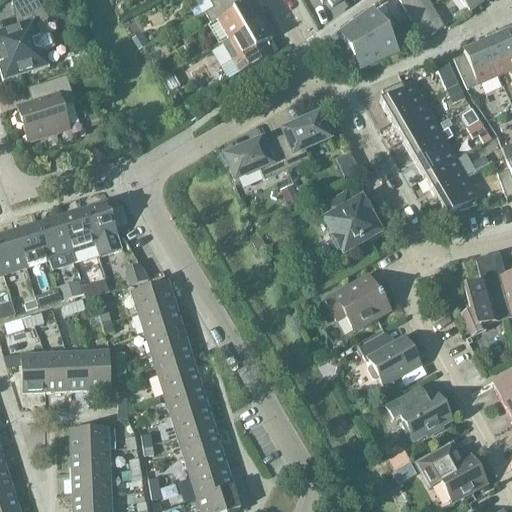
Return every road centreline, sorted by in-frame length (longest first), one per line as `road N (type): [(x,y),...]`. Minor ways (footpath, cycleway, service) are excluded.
road 1 (residential): [(144,181),(143,196),(196,295),(307,478),(305,511)]
road 2 (residential): [(511,489),(398,288),(401,266),(422,253)]
road 3 (residential): [(422,253),(314,81)]
road 4 (residential): [(144,181),(314,81)]
road 5 (residential): [(13,180),(37,186),(79,172),(144,181)]
